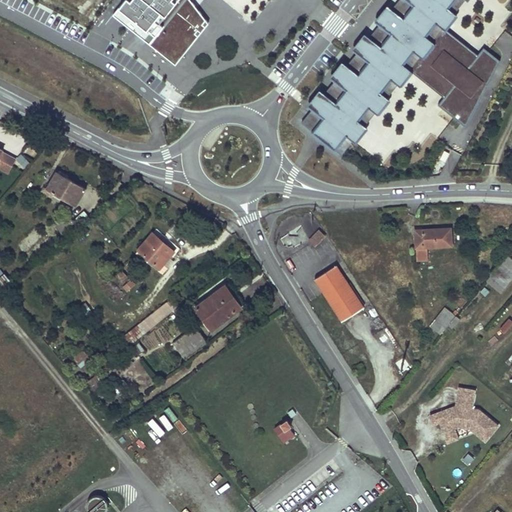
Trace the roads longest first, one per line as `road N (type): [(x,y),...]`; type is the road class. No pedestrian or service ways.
road 1 (unclassified): [(241,196),(273,268),(425,511)]
road 2 (residential): [(208,121),(166,107),(117,68),(0,7)]
road 3 (tertiary): [(511,190),(322,190)]
road 4 (track): [(0,308),(104,436)]
road 5 (residential): [(256,123),(354,0)]
road 6 (unknown): [(155,99),(203,68),(259,0)]
road 7 (tertiary): [(125,157),(0,92)]
